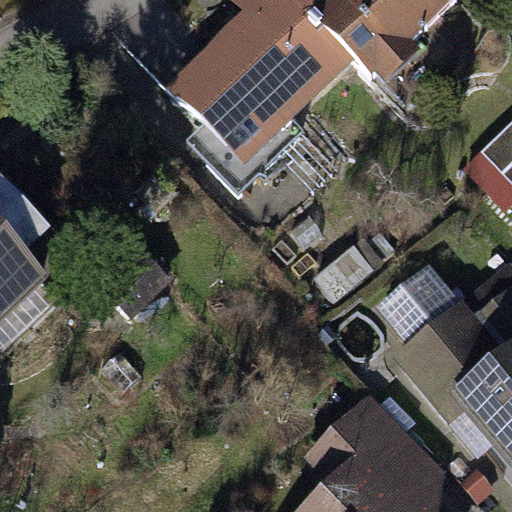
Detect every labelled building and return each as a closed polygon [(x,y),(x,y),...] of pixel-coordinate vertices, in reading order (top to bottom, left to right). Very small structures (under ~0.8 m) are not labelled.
[(284,0),(221,60),(288,131),(359,64),(322,25),(298,0),(284,0)] [(349,0),(322,25),(359,64),(389,96),(435,54),(426,45),(474,0),(349,0)] [(288,131),(221,60),(177,101),(206,132),(191,146),(239,197),(298,142),(288,131)] [(511,121),(481,154),(511,184),(511,121)] [(0,351),(72,281),(0,208),(0,351)] [(511,271),(405,363),(467,436),(490,416),(511,441),(511,271)] [(355,484),(326,511),(453,511),(438,496),(454,480),(377,402),(325,454),(355,484)]
